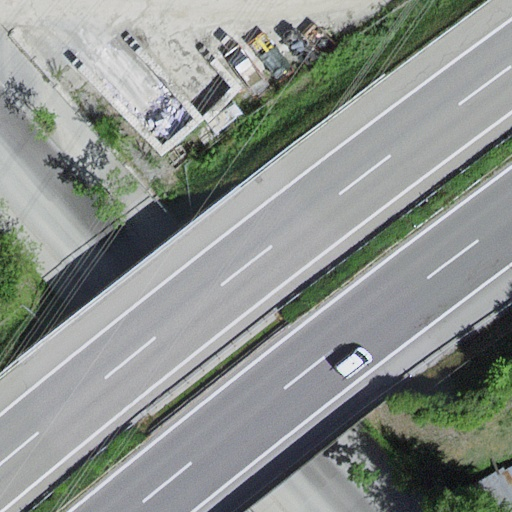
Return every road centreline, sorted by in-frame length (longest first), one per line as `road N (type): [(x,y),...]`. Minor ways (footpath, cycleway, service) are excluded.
road 1 (motorway): [(511,68),(111,372),(0,467)]
road 2 (motorway): [(133,511),(511,217)]
road 3 (unclassified): [(0,129),(307,480)]
